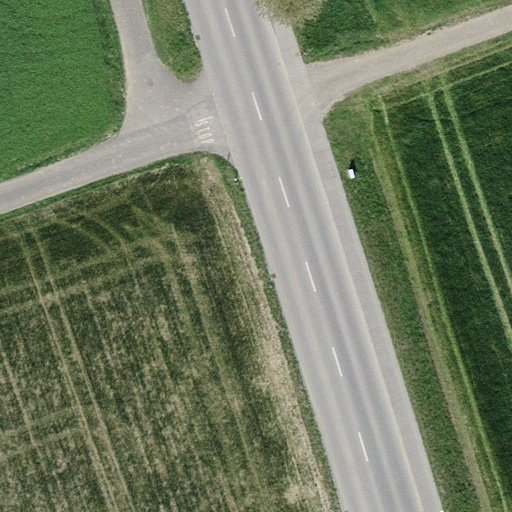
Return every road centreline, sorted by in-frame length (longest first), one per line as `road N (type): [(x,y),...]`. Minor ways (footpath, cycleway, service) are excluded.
road 1 (tertiary): [(217,0),(393,511)]
road 2 (track): [(167,137),(511,14)]
road 3 (track): [(0,196),(167,137)]
road 4 (track): [(167,137),(124,0)]
